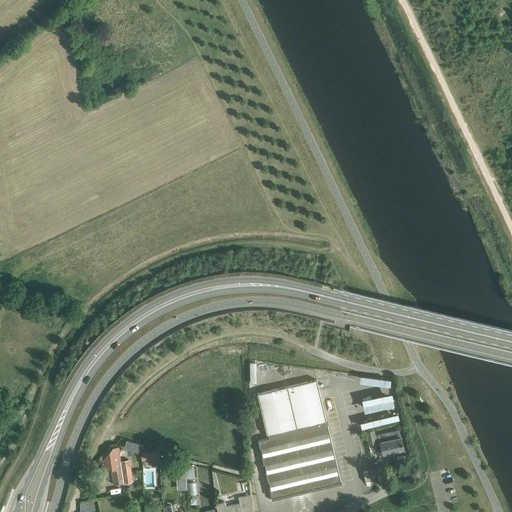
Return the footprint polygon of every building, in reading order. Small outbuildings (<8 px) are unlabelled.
[(325,420),(326,420),(317,379),(257,393),(267,434),(268,434),(269,437),(258,440),(272,500),(273,500),(272,497),(340,481),(341,484),(327,424),(326,424),(325,420)] [(374,434),(374,430),(366,432),(368,444),(376,442),(376,443),(380,442),(383,454),(404,449),(399,429),(374,434)] [(112,448),(101,463),(102,471),(111,470),(113,485),(123,483),(120,461),(118,447),(112,448)] [(141,451),(141,460),(142,460),(159,460),(159,450),(157,450),(141,451)] [(129,460),(120,461),(123,483),(132,482),(129,460)] [(185,460),(175,461),(176,478),(186,477),(185,460)] [(252,511),(251,494),(238,497),(240,503),(226,506),(225,501),(215,503),(217,511),(252,511)]
